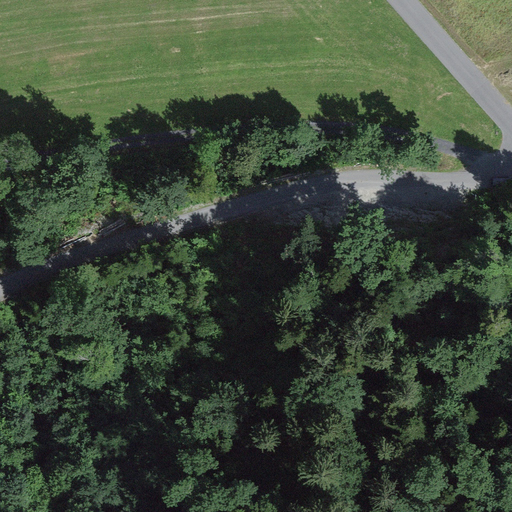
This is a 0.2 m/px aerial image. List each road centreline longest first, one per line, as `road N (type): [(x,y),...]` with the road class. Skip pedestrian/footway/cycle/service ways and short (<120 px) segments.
road 1 (unclassified): [(511,174),(321,188),(183,220),(0,292)]
road 2 (track): [(0,173),(400,139),(470,154),(510,174)]
road 3 (tertiary): [(400,0),(511,133)]
